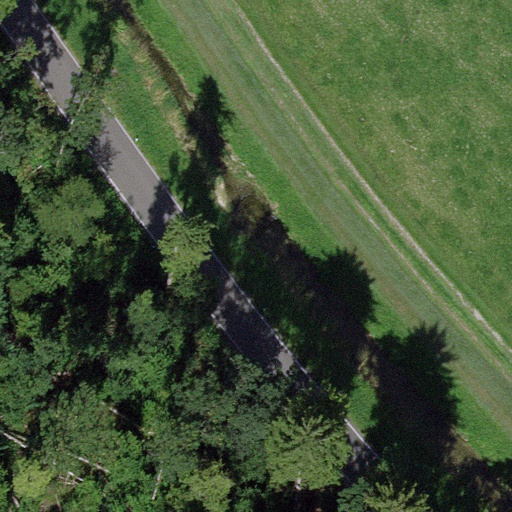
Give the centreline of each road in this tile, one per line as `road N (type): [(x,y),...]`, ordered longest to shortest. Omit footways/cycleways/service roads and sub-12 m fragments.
road 1 (unclassified): [(6,0),(104,137),(386,468),(435,511)]
road 2 (track): [(225,0),(308,120),(470,318),(511,357)]
